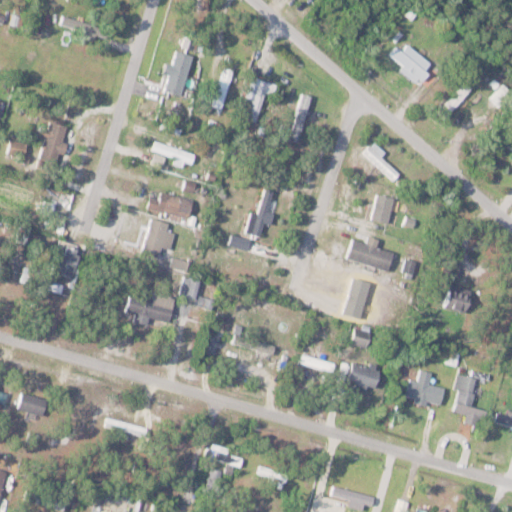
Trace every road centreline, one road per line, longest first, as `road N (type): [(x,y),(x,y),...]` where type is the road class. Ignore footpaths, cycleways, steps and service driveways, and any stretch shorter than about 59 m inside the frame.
road 1 (residential): [(511,483),(0,337)]
road 2 (residential): [(511,227),(255,0)]
road 3 (residential): [(152,0),(89,219)]
road 4 (residential): [(356,92),(299,280)]
